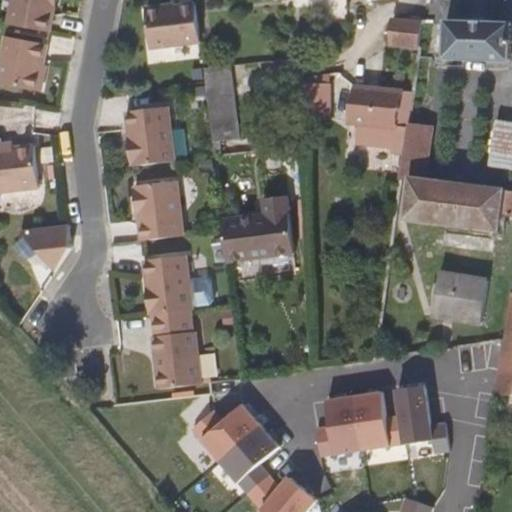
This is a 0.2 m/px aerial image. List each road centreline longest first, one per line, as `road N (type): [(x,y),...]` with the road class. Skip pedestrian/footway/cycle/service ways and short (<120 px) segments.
road 1 (residential): [(66,325),(94,248),(81,133),(103,0)]
road 2 (track): [(138,511),(0,360)]
